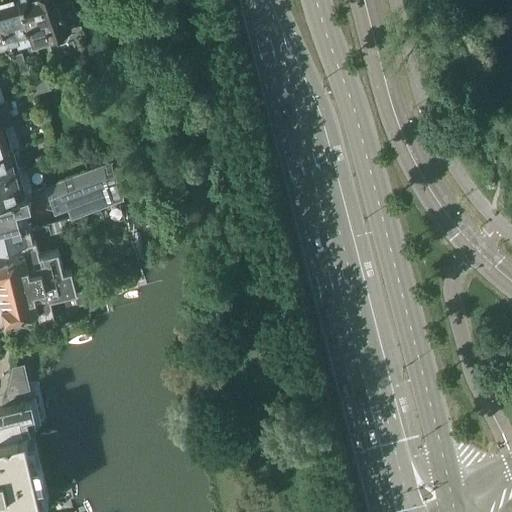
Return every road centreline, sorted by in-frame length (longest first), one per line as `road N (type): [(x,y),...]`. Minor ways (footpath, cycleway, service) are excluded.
road 1 (primary): [(453,511),(361,137),(317,0)]
road 2 (primary): [(253,0),(384,511)]
